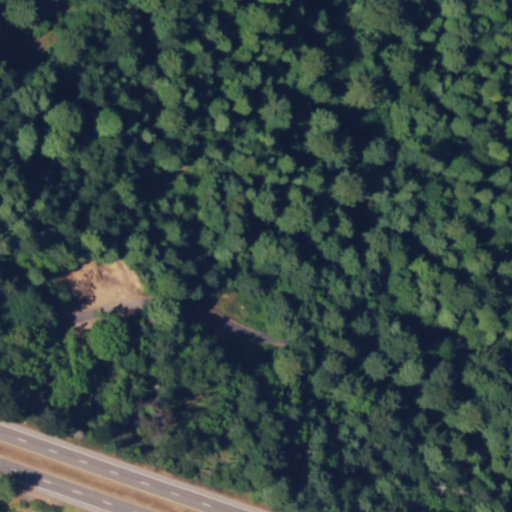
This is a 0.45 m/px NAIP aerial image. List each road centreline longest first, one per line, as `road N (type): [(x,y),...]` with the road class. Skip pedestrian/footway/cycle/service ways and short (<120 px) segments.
road 1 (motorway): [(228,511),(0,431)]
road 2 (motorway): [(0,473),(119,511)]
